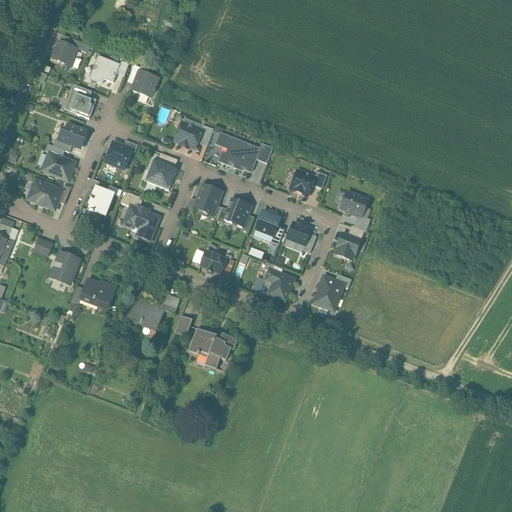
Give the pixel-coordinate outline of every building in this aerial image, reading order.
[(59,43),(52,60),(68,67),(72,58),(74,59),(77,51),(59,43)] [(120,66),(98,57),(90,77),(104,82),(104,81),(113,84),(120,66)] [(158,81),(139,73),(132,92),(151,99),(158,81)] [(75,93),(69,110),(78,114),(77,116),(89,121),(97,102),(75,93)] [(202,132),(182,124),(175,143),(195,151),(202,132)] [(65,132),(62,131),(58,141),(77,149),(78,146),(81,145),(83,145),(87,133),(68,126),(65,132)] [(259,151),(220,135),(216,146),(231,151),(229,157),(222,154),(219,163),(230,167),(231,166),(235,167),(234,169),(242,172),(243,170),(251,173),(256,161),(259,151)] [(132,152),(113,145),(106,161),(114,164),(113,166),(124,171),(132,152)] [(273,150),(261,145),(259,151),(256,161),(267,165),(273,150)] [(49,154),(41,172),(67,182),(70,175),(71,174),(73,170),(71,167),(73,163),(49,154)] [(177,162),(161,155),(158,163),(174,169),(177,162)] [(158,163),(153,161),(149,171),(151,172),(147,184),(169,192),(177,170),(174,169),(158,163)] [(315,179),(297,172),(290,190),(308,198),(315,179)] [(39,187),(35,186),(28,201),(33,203),(54,211),(61,194),(61,192),(40,184),(39,187)] [(203,186),(194,210),(213,217),(222,194),(203,186)] [(114,196),(96,188),(92,197),(91,200),(89,206),(97,209),(95,214),(106,218),(114,196)] [(368,202),(347,193),(340,210),(362,218),(368,202)] [(243,209),(239,207),(241,204),(239,203),(233,201),(232,201),(227,214),(231,216),(228,223),(232,225),(237,227),(243,229),(246,222),(251,208),(246,206),(245,205),(243,209)] [(149,212),(139,208),(137,211),(131,208),(124,226),(133,229),(135,224),(142,226),(137,238),(150,243),(155,229),(153,228),(155,223),(154,222),(152,218),(153,217),(147,215),(149,212)] [(268,215),(263,213),(255,231),(274,238),(281,220),(276,218),(277,216),(269,213),(268,215)] [(4,216),(1,224),(13,228),(16,220),(4,216)] [(293,224),(287,240),(305,247),(310,233),(310,231),(306,229),(306,227),(300,225),(299,226),(293,224)] [(12,230),(0,225),(0,238),(8,241),(12,230)] [(361,242),(342,235),(337,248),(338,249),(335,256),(352,262),(354,255),(355,256),(361,242)] [(0,238),(0,257),(6,260),(7,260),(10,253),(14,243),(8,241),(0,238)] [(51,246),(39,242),(35,253),(46,258),(51,246)] [(221,257),(213,254),(213,255),(206,253),(200,267),(208,270),(207,272),(213,274),(213,272),(221,275),(227,261),(220,258),(221,257)] [(78,263),(61,256),(52,278),(69,285),(78,263)] [(273,284),(268,296),(285,303),(294,281),(269,272),(266,281),(273,284)] [(352,281),(338,276),(335,283),(343,287),(348,290),(352,281)] [(335,283),(324,279),(315,304),(330,310),(331,306),(335,307),(343,287),(335,283)] [(106,287),(88,280),(84,291),(80,301),(82,302),(107,312),(116,289),(107,286),(106,287)] [(84,291),(78,288),(72,303),(80,306),(82,302),(80,301),(84,291)] [(180,301),(165,295),(159,310),(162,312),(174,316),(180,301)] [(155,305),(134,297),(125,321),(156,334),(163,318),(160,317),(162,312),(159,310),(154,308),(155,305)] [(193,322),(181,317),(175,334),(184,338),(185,335),(188,336),(193,322)] [(222,340),(199,331),(190,353),(208,360),(205,366),(216,371),(221,360),(226,362),(230,352),(233,353),(237,343),(223,337),(222,340)]
